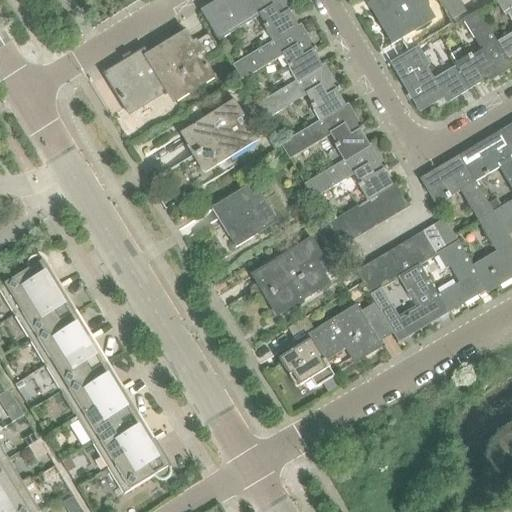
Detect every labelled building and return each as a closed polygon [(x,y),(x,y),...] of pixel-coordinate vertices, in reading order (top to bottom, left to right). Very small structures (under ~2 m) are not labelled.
[(298,28),(289,14),(292,13),(294,12),(292,9),(290,10),(284,0),(254,0),(247,4),(244,0),(221,0),(201,12),(219,42),(258,18),(263,26),(262,27),(271,43),(298,28)] [(434,18),(423,0),(378,0),(369,6),(392,44),(410,34),(409,32),(434,18)] [(466,12),(458,0),(439,0),(452,21),(466,12)] [(511,56),(511,0),(497,0),(496,1),(505,16),(509,15),(511,19),(511,34),(497,43),(507,60),(511,56)] [(507,60),(497,43),(478,11),(463,21),(482,53),(474,57),(472,54),(469,56),(464,48),(451,56),(458,67),(471,89),(484,81),(486,83),(485,84),(487,86),(490,84),(489,82),(511,68),(507,60)] [(321,68),(313,54),(315,52),(315,53),(317,52),(316,49),(314,50),(300,26),(298,28),(271,43),(232,67),(241,82),(283,57),(288,66),(286,67),(297,83),(321,68)] [(193,85),(183,69),(201,58),(203,60),(220,49),(210,34),(193,45),(186,33),(172,41),(149,55),(145,50),(132,58),(134,62),(127,66),(125,62),(107,73),(121,96),(120,97),(122,101),(123,100),(130,112),(168,89),(173,97),(193,85)] [(435,81),(428,68),(431,67),(419,47),(409,53),(391,64),(420,112),(444,98),(447,104),(471,89),(458,67),(435,81)] [(211,73),(203,60),(201,58),(183,69),(193,85),(211,73)] [(345,107),(336,93),(339,92),(341,91),(339,88),(338,89),(324,66),(321,68),(297,83),(256,107),(265,122),(307,97),(312,106),(311,107),(320,123),(345,107)] [(260,141),(235,101),(180,134),(205,175),(260,141)] [(368,147),(360,133),(363,132),(365,131),(363,128),(361,129),(347,106),(345,107),(320,123),(281,147),(290,161),(331,137),(335,145),(334,146),(344,162),(368,147)] [(511,126),(499,134),(511,155),(511,126)] [(474,149),(459,158),(475,184),(498,170),(510,189),(508,190),(511,196),(511,203),(511,204),(511,205),(511,155),(499,134),(490,140),(491,142),(492,144),(487,147),(486,145),(475,152),(474,149)] [(392,187),(384,173),(386,171),(386,172),(388,171),(387,168),(385,169),(371,145),(368,147),(344,162),(304,186),(314,201),(355,177),(360,186),(358,187),(368,202),(373,198),(384,192),(392,187)] [(435,172),(420,181),(436,207),(459,193),(478,225),(493,214),(475,184),(459,158),(451,163),(452,165),(454,167),(449,170),(447,168),(436,175),(435,172)] [(278,222),(255,184),(212,210),(236,249),(253,238),(252,237),(278,222)] [(395,185),(392,187),(384,192),(398,214),(408,208),(395,185)] [(398,214),(384,192),(373,198),(387,220),(398,214)] [(387,220),(373,198),(368,202),(363,205),(376,227),(387,220)] [(496,254),(472,268),(486,291),(488,293),(511,278),(511,244),(506,234),(511,230),(511,205),(511,204),(493,214),(478,225),(496,254)] [(376,227),(363,205),(352,211),(365,233),(376,227)] [(365,233),(352,211),(340,218),(354,240),(365,233)] [(354,240),(340,218),(328,225),(341,247),(354,240)] [(455,238),(444,221),(434,227),(449,251),(459,245),(455,238)] [(449,251),(434,227),(424,233),(438,257),(439,256),(449,251)] [(438,257),(424,233),(413,240),(427,264),(438,257)] [(337,280),(312,240),(284,257),(286,260),(278,264),(276,262),(252,276),(260,288),(267,284),(284,312),(303,301),(301,297),(310,291),(313,295),(337,280)] [(427,264),(413,240),(402,246),(417,270),(421,267),(427,264)] [(486,291),(472,268),(459,245),(449,251),(439,256),(447,270),(451,268),(461,284),(439,297),(448,313),(486,291)] [(417,270),(402,246),(391,253),(405,276),(417,270)] [(405,276),(391,253),(380,259),(394,283),(399,280),(405,276)] [(60,288),(59,286),(44,261),(43,260),(40,258),(36,257),(33,258),(29,260),(28,264),(27,267),(29,271),(0,288),(0,292),(14,316),(60,288)] [(394,283),(380,259),(369,266),(383,289),(394,283)] [(383,289),(369,266),(356,273),(363,284),(371,297),(383,289)] [(398,343),(448,313),(439,297),(421,267),(417,270),(405,276),(399,280),(408,293),(412,291),(422,308),(401,320),(393,307),(382,314),(393,335),(398,343)] [(30,341),(76,313),(60,288),(14,316),(30,341)] [(393,335),(382,314),(375,304),(361,313),(357,306),(314,331),(310,334),(326,362),(351,346),(360,362),(383,348),(379,343),(393,335)] [(46,367),(92,339),(76,313),(30,341),(46,367)] [(326,362),(310,334),(314,331),(306,318),(287,329),(294,339),(299,336),(301,339),(296,343),(299,348),(279,360),(290,377),(293,375),(300,387),(311,380),(316,389),(335,377),(330,369),(330,368),(326,362)] [(61,392),(107,364),(92,339),(46,367),(61,392)] [(77,418),(123,390),(107,364),(61,392),(77,418)] [(92,443),(138,415),(123,390),(77,418),(70,422),(72,425),(78,421),(92,443)] [(13,397),(9,391),(2,395),(6,402),(13,397)] [(108,470),(154,441),(138,415),(92,443),(108,470)] [(171,471),(170,468),(154,441),(108,470),(124,496),(154,477),(156,479),(160,481),(164,481),(167,480),(169,478),(171,475),(171,471)] [(0,465),(8,460),(0,446),(0,465)] [(0,501),(32,482),(29,478),(22,483),(8,460),(0,465),(0,501)] [(0,511),(40,511),(26,489),(33,485),(32,482),(0,501),(0,511)]
